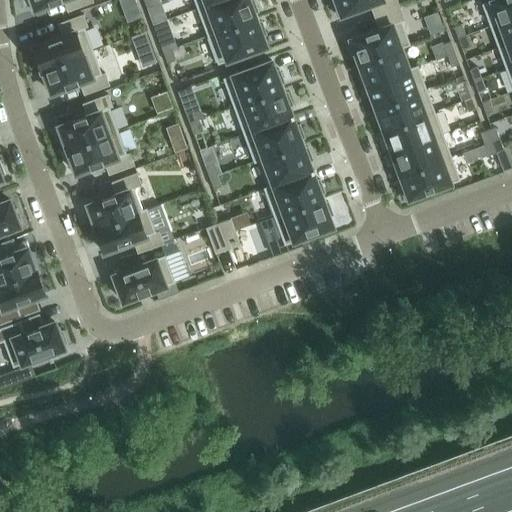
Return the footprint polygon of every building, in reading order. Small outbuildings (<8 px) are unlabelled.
[(27,0),(30,5),(33,4),(35,10),(50,4),(50,5),(62,0),(63,0),(68,11),(93,2),(92,0),(27,0)] [(137,0),(121,0),(130,20),(143,15),(137,0)] [(153,0),(144,0),(147,8),(155,5),(153,0)] [(194,0),(198,8),(220,0),(194,0)] [(220,0),(198,8),(208,36),(256,18),(254,13),(258,12),(253,0),(250,0),(249,0),(220,0)] [(335,0),(336,1),(332,2),(337,17),(370,5),(375,17),(400,7),(397,0),(335,0)] [(511,0),(493,0),(482,4),(490,26),(511,18),(511,0)] [(379,29),(346,41),(352,55),(355,54),(359,63),(410,44),(401,21),(405,19),(400,7),(375,17),(379,29)] [(62,36),(33,46),(42,70),(93,51),(85,28),(88,27),(84,14),(58,24),(62,36)] [(256,18),(208,36),(218,64),(267,46),(263,36),(266,34),(262,21),(258,23),(256,18)] [(511,18),(490,26),(498,48),(511,42),(511,18)] [(462,24),(454,27),(458,38),(466,36),(462,24)] [(133,35),(144,67),(160,62),(148,29),(133,35)] [(466,36),(458,38),(462,50),(470,47),(466,36)] [(167,38),(159,41),(163,52),(171,49),(167,38)] [(451,41),(443,44),(448,56),(455,53),(451,41)] [(511,42),(498,48),(506,69),(511,67),(511,42)] [(362,72),(358,73),(363,87),(418,66),(418,65),(409,69),(401,48),(410,45),(410,44),(359,63),(362,72)] [(171,49),(163,52),(168,63),(175,61),(171,49)] [(44,73),(41,75),(46,89),(49,87),(52,93),(66,88),(79,83),(80,82),(84,94),(110,85),(105,73),(102,74),(93,51),(42,70),(42,71),(43,70),(44,73)] [(455,53),(448,56),(452,67),(460,64),(455,53)] [(272,61),(223,78),(234,107),(282,89),(281,84),(284,83),(280,70),(276,71),(272,61)] [(418,66),(363,87),(364,88),(367,86),(375,108),(426,89),(418,66)] [(478,67),(470,70),(474,81),(482,78),(478,67)] [(482,78),(474,81),(478,92),(486,90),(482,78)] [(468,87),(460,90),(464,101),(472,98),(468,87)] [(282,89),(234,107),(244,134),(293,116),(293,115),(292,115),(289,107),(293,105),(288,92),(284,94),(282,89)] [(379,117),(375,118),(380,132),(435,111),(426,89),(375,108),(379,117)] [(61,132),(58,133),(63,147),(66,146),(68,149),(118,131),(110,108),(113,106),(108,94),(83,103),(87,115),(86,116),(73,120),(73,121),(59,126),(61,132)] [(472,98),(464,101),(468,112),(476,109),(472,98)] [(490,100),(482,103),(486,114),(494,111),(490,100)] [(193,109),(186,112),(190,123),(197,120),(193,109)] [(435,111),(380,132),(380,133),(384,131),(392,152),(388,153),(388,154),(443,134),(435,111)] [(293,116),(244,134),(254,162),(302,144),(301,139),(305,138),(300,125),(296,126),(293,118),(294,117),(293,116)] [(197,120),(190,123),(194,134),(202,132),(197,120)] [(496,127),(488,130),(492,141),(500,139),(496,127)] [(491,141),(487,130),(480,133),(484,144),(491,141)] [(69,153),(66,154),(71,169),(74,167),(76,173),(91,168),(103,163),(105,162),(109,174),(135,165),(130,153),(127,154),(118,131),(68,149),(69,153)] [(443,134),(388,154),(393,168),(397,166),(400,175),(452,157),(443,134)] [(500,139),(492,141),(496,153),(504,150),(500,139)] [(492,141),(485,144),(489,156),(496,153),(492,141)] [(302,144),(254,162),(259,161),(268,186),(264,188),(264,189),(314,171),(313,169),(312,170),(309,161),(313,160),(308,147),(304,148),(302,144)] [(404,184),(400,186),(405,200),(460,180),(452,157),(400,175),(404,184)] [(213,164),(206,167),(210,178),(218,175),(213,164)] [(314,171),(264,189),(274,216),(323,199),(321,194),(325,192),(320,179),(316,181),(313,173),(314,172),(314,171)] [(90,210),(87,211),(92,225),(95,224),(96,227),(95,227),(96,229),(147,209),(147,208),(142,210),(134,188),(142,185),(137,173),(112,182),(116,194),(115,194),(102,199),(88,204),(90,210)] [(218,175),(210,178),(214,189),(222,186),(218,175)] [(323,199),(274,216),(285,245),(333,227),(329,216),(333,215),(328,202),(324,203),(323,199)] [(0,233),(19,226),(18,223),(23,222),(17,208),(13,210),(10,200),(0,203),(0,233)] [(147,209),(96,229),(104,252),(134,241),(138,253),(164,243),(159,231),(156,232),(147,209)] [(231,219),(219,223),(223,236),(235,232),(231,219)] [(218,223),(206,228),(216,253),(228,249),(218,223)] [(235,232),(223,236),(228,249),(240,244),(235,232)] [(0,257),(0,283),(37,270),(37,269),(36,270),(34,267),(38,266),(33,252),(29,253),(27,247),(13,253),(13,252),(0,257)] [(115,277),(111,279),(116,292),(120,291),(124,301),(139,295),(139,296),(151,291),(175,282),(165,256),(114,274),(115,277)] [(46,294),(37,270),(0,283),(0,324),(21,317),(16,304),(46,294)] [(59,332),(55,322),(40,327),(28,331),(28,332),(25,333),(20,321),(0,328),(0,342),(4,341),(14,367),(65,348),(64,346),(68,344),(63,330),(59,332)] [(31,364),(18,369),(22,380),(35,375),(31,364)]
